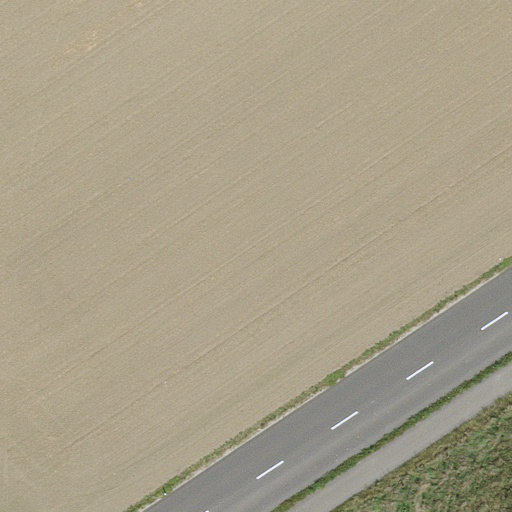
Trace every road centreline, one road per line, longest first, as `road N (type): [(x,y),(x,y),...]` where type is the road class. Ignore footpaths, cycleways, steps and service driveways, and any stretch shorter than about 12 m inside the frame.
road 1 (tertiary): [(208,511),(511,311)]
road 2 (track): [(318,511),(511,384)]
